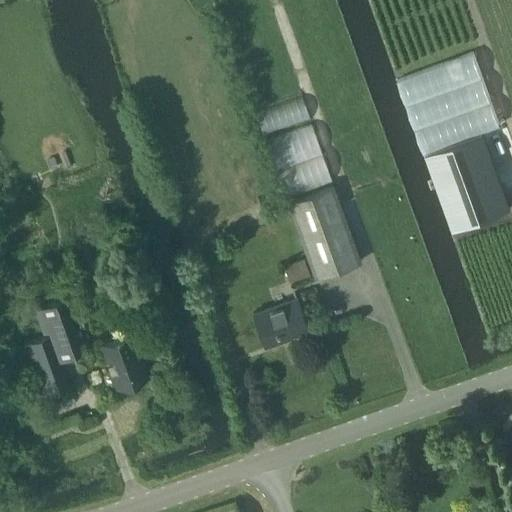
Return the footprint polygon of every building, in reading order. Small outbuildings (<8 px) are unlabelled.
[(482,132),(425,153),(452,228),(509,208),(482,132)] [(285,199),(313,277),(358,260),(330,183),(285,199)] [(265,196),(256,198),(259,206),(267,203),(265,196)] [(289,282),(310,274),(303,257),(283,265),(289,282)] [(250,313),(262,344),(306,328),(294,296),(250,313)] [(35,308),(45,334),(56,359),(80,350),(71,324),(62,298),(35,308)] [(108,368),(102,371),(108,389),(147,375),(131,331),(99,343),(108,368)] [(65,386),(56,359),(45,334),(20,343),(38,396),(65,386)]
